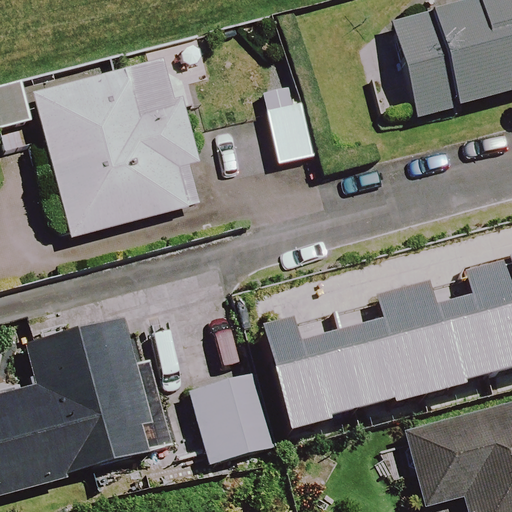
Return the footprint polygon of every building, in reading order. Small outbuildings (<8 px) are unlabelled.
[(511,0),(471,0),(465,2),(468,12),(386,34),(411,129),(511,102),(511,0)] [(188,170),(163,72),(29,107),(65,247),(179,218),(168,175),(188,170)] [(0,137),(25,130),(14,90),(0,93),(0,137)] [(305,167),(294,115),(259,123),(271,174),(305,167)] [(511,345),(511,249),(366,288),(394,393),(483,369),(479,354),(511,345)] [(0,505),(160,458),(121,328),(21,358),(32,396),(0,405),(0,505)] [(261,462),(244,385),(184,398),(201,476),(261,462)] [(393,427),(386,395),(308,412),(315,444),(393,427)] [(511,511),(511,412),(398,441),(416,511),(442,511),(455,509),(455,511),(511,511)]
